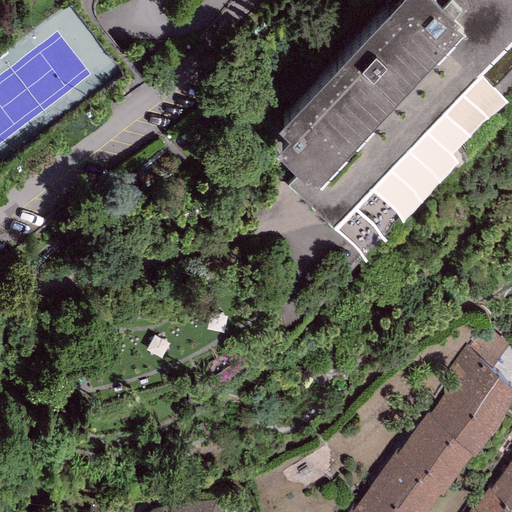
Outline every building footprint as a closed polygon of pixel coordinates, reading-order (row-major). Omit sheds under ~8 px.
[(511,0),(355,0),(274,90),(283,98),(272,110),(310,144),(280,177),(334,226),(481,65),(474,55),(511,12),(511,0)] [(467,86),(339,224),(370,252),(498,115),(467,86)] [(511,335),(488,327),(480,349),(506,358),(511,342),(511,335)] [(511,403),(511,388),(466,346),(447,371),(455,377),(430,413),(427,411),(400,449),(396,448),(353,510),(350,508),(347,511),(427,511),(438,495),(443,497),(472,457),(475,458),(511,403)] [(511,511),(511,464),(473,511),(511,511)] [(144,511),(143,511),(231,511),(218,493),(156,501),(152,502),(148,505),(146,508),(144,511)]
